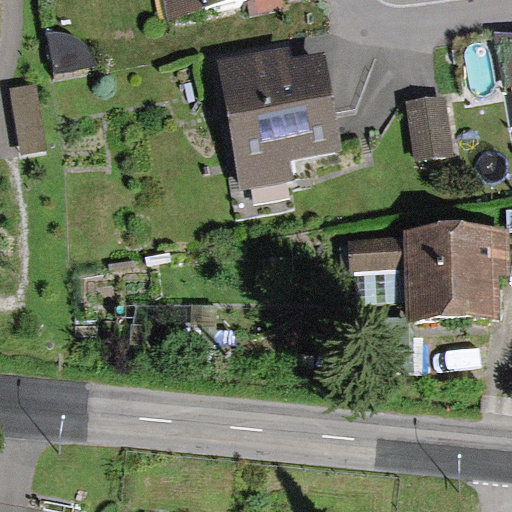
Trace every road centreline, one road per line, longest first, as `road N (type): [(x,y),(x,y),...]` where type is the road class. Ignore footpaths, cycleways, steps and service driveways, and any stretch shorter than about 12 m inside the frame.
road 1 (secondary): [(511,451),(0,399)]
road 2 (residential): [(355,0),(369,17),(395,27),(511,11)]
